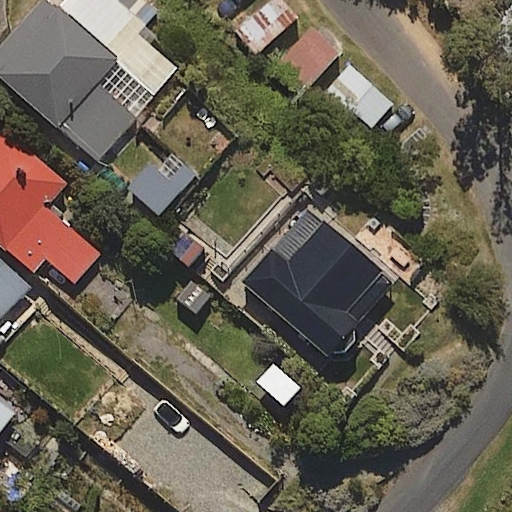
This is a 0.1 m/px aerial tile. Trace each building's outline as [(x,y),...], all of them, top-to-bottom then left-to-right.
[(133,0),(61,0),(55,8),(45,0),(26,0),(0,31),(0,78),(95,158),(178,58),(123,13),(133,0)] [(293,15),(279,0),(261,0),(232,26),(254,50),(293,15)] [(336,53),(308,26),(270,64),(297,92),(336,53)] [(389,103),(347,63),(324,86),(367,126),(389,103)] [(61,181),(0,128),(0,245),(28,269),(40,255),(71,281),(96,251),(41,204),(61,181)] [(191,173),(168,148),(127,187),(150,212),(191,173)] [(390,278),(307,205),(268,250),(252,236),(208,286),(256,328),(272,309),(323,354),(390,278)] [(226,264),(182,226),(165,247),(209,284),(226,264)] [(0,313),(27,283),(0,259),(0,313)] [(0,420),(9,409),(0,402),(0,420)]
